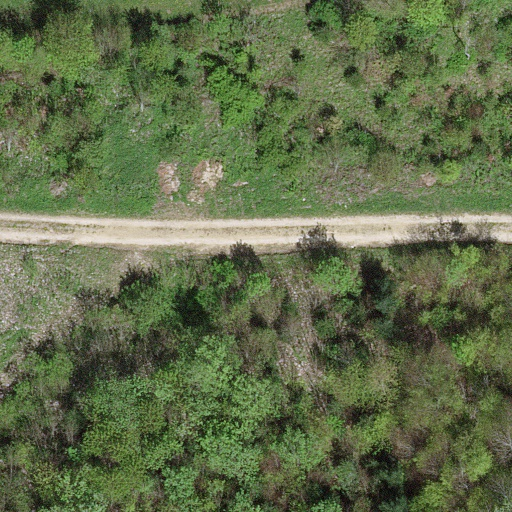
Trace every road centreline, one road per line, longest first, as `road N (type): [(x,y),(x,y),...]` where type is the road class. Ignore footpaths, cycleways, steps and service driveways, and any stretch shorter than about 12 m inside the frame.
road 1 (track): [(0,218),(161,231),(511,231)]
road 2 (track): [(0,398),(161,231)]
